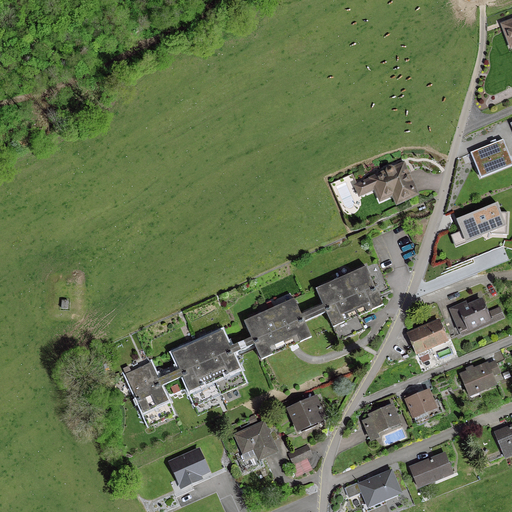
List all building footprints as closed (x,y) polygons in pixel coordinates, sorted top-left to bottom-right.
[(511,21),(502,26),(510,47),(511,46),(511,21)] [(511,160),(504,140),(470,153),(481,179),(511,166),(511,160)] [(386,173),(371,180),(380,199),(392,194),(396,203),(415,195),(402,166),(393,170),(391,168),(388,168),(386,170),(386,173)] [(360,185),(355,187),(359,195),(364,193),(360,185)] [(497,204),(458,219),(467,241),(505,225),(497,204)] [(383,276),(376,262),(315,290),(338,342),(364,331),(358,317),(382,306),(371,281),(383,276)] [(310,338),(293,299),(243,322),(260,360),(310,338)] [(459,333),(488,320),(480,301),(466,308),(464,304),(457,307),(458,311),(451,314),(459,333)] [(498,309),(489,313),(493,321),(502,318),(498,309)] [(437,322),(408,335),(416,354),(416,353),(418,358),(427,354),(425,350),(445,341),(437,322)] [(221,331),(171,354),(195,406),(214,398),(212,392),(223,387),(225,393),(245,384),(221,331)] [(487,365),(487,364),(459,375),(467,395),(477,391),(477,393),(496,385),(492,376),(499,374),(494,362),(487,365)] [(173,416),(149,364),(124,375),(142,414),(147,411),(154,425),(173,416)] [(411,398),(405,401),(412,418),(435,409),(427,391),(417,396),(416,392),(409,395),(411,398)] [(288,410),(297,430),(324,418),(320,408),(316,398),(288,410)] [(369,436),(399,424),(391,406),(381,411),(380,407),(373,410),(374,413),(368,416),(369,418),(362,421),(369,436)] [(276,452),(263,423),(234,436),(245,459),(256,454),(258,460),(276,452)] [(511,452),(511,426),(494,434),(500,448),(507,445),(511,453),(511,452)] [(293,464),(291,465),(293,471),(308,464),(306,458),(310,456),(306,447),(289,455),(293,464)] [(198,451),(170,463),(178,482),(187,478),(190,483),(199,479),(198,476),(207,472),(198,451)] [(432,462),(431,459),(409,468),(415,481),(422,478),(425,486),(452,475),(445,457),(432,462)] [(311,470),(308,464),(293,471),(296,477),(311,470)] [(398,493),(390,473),(360,486),(367,503),(359,506),(362,511),(384,502),(383,499),(398,493)]
